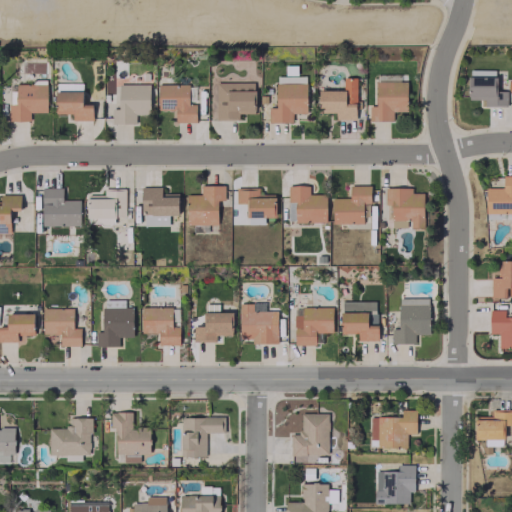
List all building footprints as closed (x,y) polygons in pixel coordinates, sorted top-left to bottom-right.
[(306,113),(305,76),(275,76),(276,107),(268,107),(268,123),(292,122),(292,113),(306,113)] [(157,83),(157,109),(175,110),(175,122),(195,122),(196,103),(189,103),(189,77),(176,77),(176,84),(157,83)] [(506,105),(506,90),(495,91),(495,77),(468,77),(468,99),(483,99),(483,105),(506,105)] [(318,89),(318,111),(335,111),(335,119),(355,119),(356,78),(342,78),(342,90),(318,89)] [(406,81),(375,81),(375,105),(368,105),(368,121),(392,121),(392,111),(406,111),(406,81)] [(238,119),(238,113),(253,112),(252,82),(214,83),(216,119),(238,119)] [(75,91),(75,83),(56,83),(56,90),(75,91)] [(29,112),(46,112),(46,84),(16,84),(16,105),(8,105),(8,120),(29,120),(29,112)] [(135,114),(148,114),(149,84),(118,84),(118,108),(111,108),(111,123),(135,124),(135,114)] [(55,91),(55,113),(71,113),(71,120),(92,120),(92,104),(82,103),(82,92),(55,91)] [(511,175),(502,175),(502,188),(485,188),(485,213),(511,213),(511,175)] [(224,185),(200,185),(200,194),(186,194),(186,224),(217,224),(217,200),(224,200),(224,185)] [(295,222),(326,222),(326,194),(308,194),(309,185),(287,185),(287,201),(296,201),(295,222)] [(332,197),(332,223),(362,222),(362,203),(370,203),(370,185),(349,186),(350,197),(332,197)] [(142,225),(169,225),(169,215),(178,215),(178,194),(161,194),(161,186),(142,187),(142,225)] [(80,225),(79,199),(62,199),(62,187),(41,187),(42,225),(80,225)] [(87,195),(87,218),(125,217),(124,187),(104,188),(104,194),(87,195)] [(392,227),(408,227),(423,227),(423,192),(411,192),(411,187),(384,188),(385,205),(392,205),(392,227)] [(247,217),(275,217),(274,194),(258,194),(258,188),(235,188),(236,203),(247,203),(247,217)] [(511,296),(511,260),(497,260),(497,277),(491,277),(490,296),(511,296)] [(391,343),(414,343),(414,334),(429,334),(428,298),(398,298),(398,328),(391,328),(391,343)] [(132,306),(124,307),(124,299),(102,300),(102,331),(95,331),(95,346),(118,346),(118,337),(132,336),(132,306)] [(357,340),(376,340),(377,301),(341,301),(340,333),(357,333),(357,340)] [(252,311),(252,303),(239,303),(239,338),(251,338),(251,343),(278,343),(278,326),(272,326),(272,311),(252,311)] [(179,344),(178,306),(140,307),(141,332),(157,332),(158,345),(179,344)] [(332,332),(332,307),(301,307),(301,314),(293,314),(294,345),(315,345),(315,332),(332,332)] [(80,345),(80,327),(73,328),(72,308),(42,308),(42,334),(60,334),(60,346),(80,345)] [(511,347),(511,316),(504,316),(504,309),(489,309),(488,333),(499,333),(498,347),(511,347)] [(230,312),(203,313),(203,326),(192,326),(193,340),(216,340),(216,336),(231,335),(230,312)] [(7,326),(0,326),(0,341),(17,341),(17,335),(34,335),(33,313),(6,314),(7,326)] [(416,409),(400,409),(400,416),(370,416),(370,447),(406,447),(406,433),(415,433),(416,409)] [(511,425),(511,409),(492,409),(491,418),(476,418),(475,439),(503,439),(504,425),(511,425)] [(139,459),(139,453),(150,453),(150,427),(131,427),(131,411),(109,411),(109,427),(116,427),(116,459),(139,459)] [(328,454),(327,413),(300,413),(300,434),(290,434),(290,454),(328,454)] [(205,456),(205,432),(224,432),(224,417),(181,416),(180,456),(205,456)] [(48,453),(89,454),(90,417),(69,417),(69,427),(49,427),(48,453)] [(414,465),(397,464),(396,470),(375,470),(374,503),(408,503),(408,491),(413,491),(414,465)] [(285,511),(326,511),(326,483),(300,483),(301,501),(285,501),(285,511)] [(217,486),(200,487),(201,495),(218,493),(217,486)] [(218,511),(219,495),(179,495),(178,511),(218,511)] [(165,511),(165,496),(145,496),(145,502),(131,502),(131,511),(165,511)] [(108,511),(108,501),(67,501),(67,511),(108,511)]
